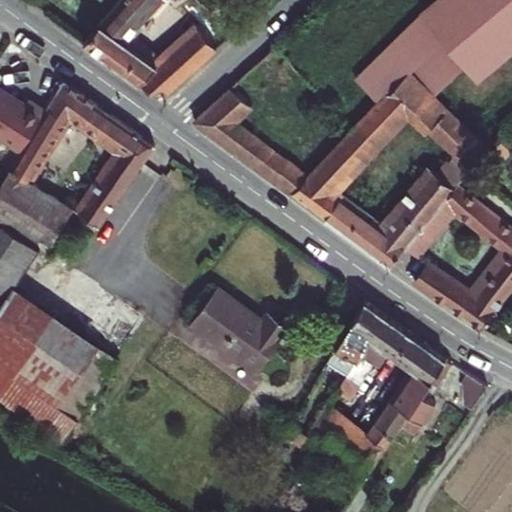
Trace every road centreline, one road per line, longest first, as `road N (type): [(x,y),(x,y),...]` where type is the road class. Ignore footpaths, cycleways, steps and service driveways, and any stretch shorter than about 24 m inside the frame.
road 1 (residential): [(163,124),(511,368)]
road 2 (residential): [(0,3),(163,124)]
road 3 (residential): [(300,0),(163,124)]
